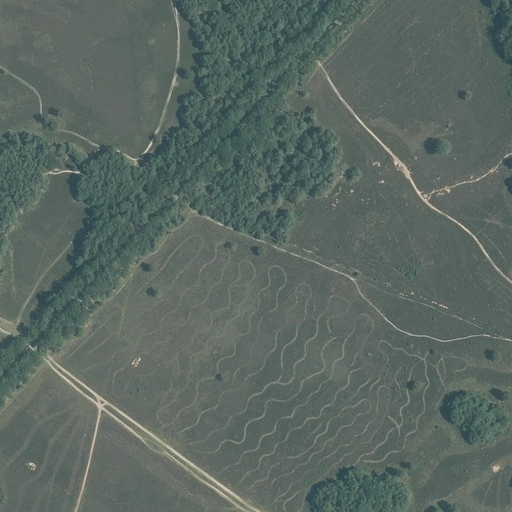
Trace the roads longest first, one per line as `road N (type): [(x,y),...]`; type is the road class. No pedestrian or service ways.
road 1 (track): [(0,384),(357,0)]
road 2 (track): [(256,511),(16,339)]
